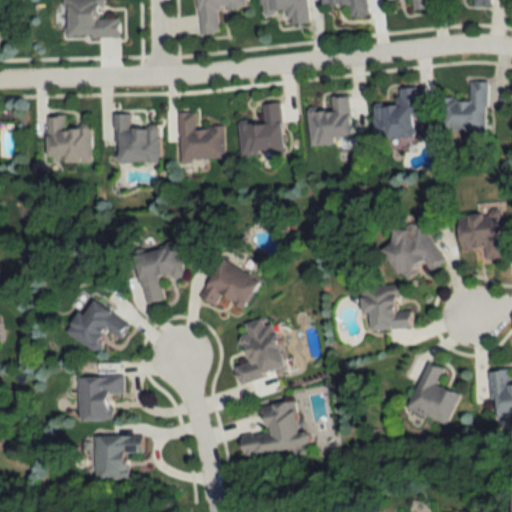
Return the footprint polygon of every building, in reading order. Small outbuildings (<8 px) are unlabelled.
[(64,0),(64,38),(118,38),(118,18),(101,18),(100,0),(64,0)] [(244,8),(243,0),(195,0),(199,35),(218,33),(216,10),(244,8)] [(305,0),(259,0),(260,15),(287,14),(288,26),(307,25),(305,0)] [(366,17),(364,0),(320,0),(321,8),(347,7),(348,18),(366,17)] [(427,0),(409,0),(411,12),(429,10),(427,0)] [(440,132),(485,133),(486,82),(469,82),(468,100),(441,99),(440,132)] [(397,89),(397,106),(377,107),(377,138),(416,138),(415,89),(397,89)] [(351,138),(349,97),(330,98),(331,109),(307,109),(308,147),(334,145),(333,139),(351,138)] [(261,105),(262,121),(239,122),(241,154),(283,152),(280,104),(261,105)] [(223,127),(195,128),(195,113),(178,113),(180,162),(224,160),(223,127)] [(130,126),(129,114),(113,115),(114,163),(159,162),(158,126),(130,126)] [(46,117),(46,162),(90,162),(90,125),(65,125),(65,117),(46,117)] [(483,248),(484,259),(503,257),(499,214),(482,216),(482,212),(458,215),(461,250),(483,248)] [(418,219),(391,236),(393,240),(382,248),(401,279),(425,264),(429,271),(445,261),(418,219)] [(144,303),(164,298),(159,278),(183,273),(176,243),(133,253),(144,303)] [(199,297),(216,306),(221,297),(243,308),(258,279),(220,258),(199,297)] [(360,284),(360,312),(368,312),(368,328),(411,328),(411,309),(399,309),(399,284),(360,284)] [(87,297),(65,333),(95,350),(107,331),(118,338),(128,322),(87,297)] [(239,384),(287,369),(272,323),(264,325),(261,318),(243,324),(246,335),(240,337),(247,362),(234,366),(239,384)] [(406,407),(445,425),(459,394),(437,384),(444,369),(427,361),(406,407)] [(489,370),(492,420),(511,418),(511,381),(509,382),(508,369),(489,370)] [(123,394),(122,375),(77,376),(79,421),(111,420),(110,394),(123,394)] [(242,457),(309,447),(307,430),(297,431),(292,400),(261,405),(266,433),(239,437),(242,457)] [(141,453),(141,435),(94,435),(94,479),(128,479),(128,453),(141,453)]
